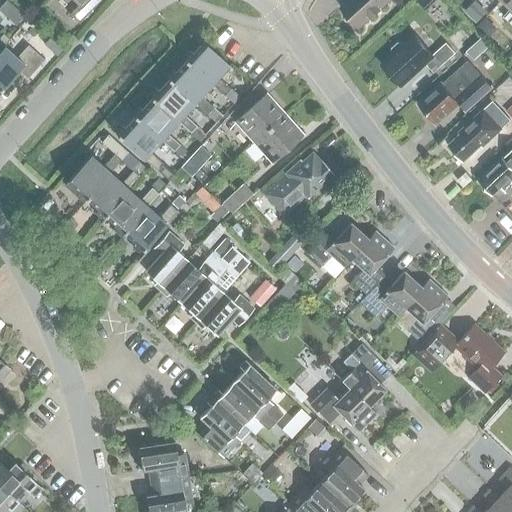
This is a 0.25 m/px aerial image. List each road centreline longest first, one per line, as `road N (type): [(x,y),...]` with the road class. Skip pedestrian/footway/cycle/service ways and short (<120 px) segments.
road 1 (secondary): [(511,295),(433,218),(317,70),(275,0)]
road 2 (residential): [(99,511),(68,372),(0,224)]
road 3 (residential): [(0,150),(108,31),(147,0)]
road 4 (residential): [(385,511),(476,424)]
